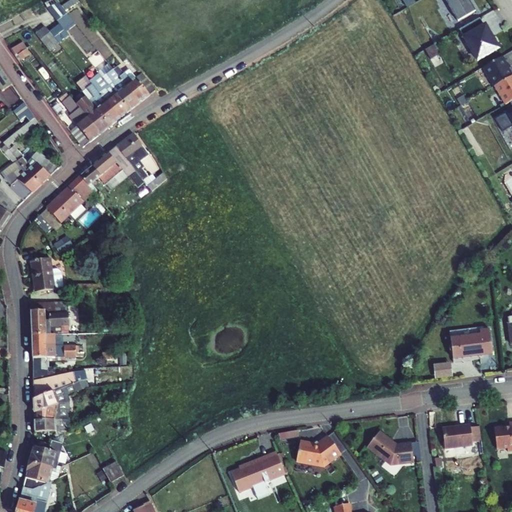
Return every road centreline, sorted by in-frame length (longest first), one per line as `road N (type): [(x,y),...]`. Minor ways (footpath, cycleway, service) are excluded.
road 1 (residential): [(104,511),(228,431),(511,386)]
road 2 (residential): [(5,511),(22,442),(20,316),(8,244),(17,222),(80,163)]
road 3 (residential): [(80,163),(147,112),(335,0)]
road 4 (residential): [(80,163),(0,51)]
